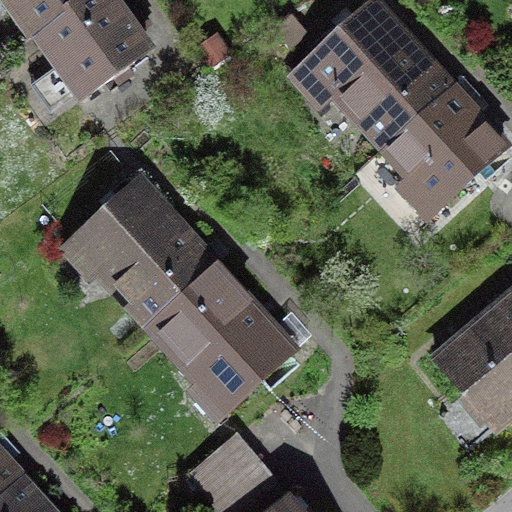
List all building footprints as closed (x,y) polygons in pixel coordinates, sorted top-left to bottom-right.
[(5,0),(32,37),(83,0),(5,0)] [(83,99),(148,52),(125,20),(110,0),(83,0),(32,37),(33,39),(37,36),(83,99)] [(384,149),(450,89),(412,47),(373,4),(307,64),(384,149)] [(439,210),(505,150),(478,120),(450,89),(384,149),(439,210)] [(72,243),(150,328),(216,268),(177,225),(138,183),(72,243)] [(227,413),(293,353),(254,310),(216,268),(150,328),(227,413)] [(469,334),(436,362),(494,430),(511,414),(511,297),(479,325),(476,321),(472,316),(462,325),(469,334)] [(211,501),(258,461),(248,448),(237,436),(190,476),(211,501)] [(0,498),(21,480),(0,456),(0,498)] [(220,511),(243,511),(278,483),(268,472),(258,461),(211,501),(220,511)] [(0,511),(50,511),(49,510),(21,480),(0,498),(0,511)] [(301,511),(292,500),(277,511),(301,511)]
